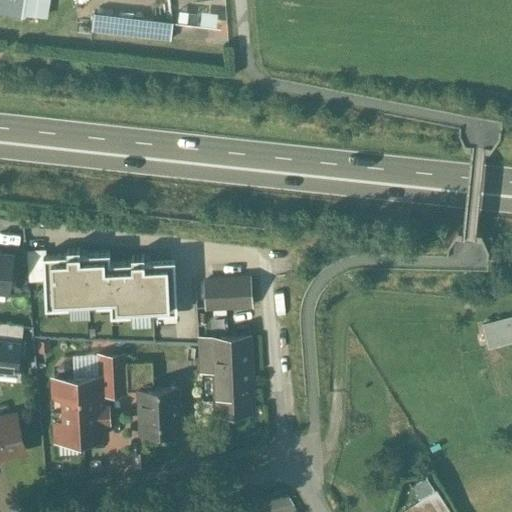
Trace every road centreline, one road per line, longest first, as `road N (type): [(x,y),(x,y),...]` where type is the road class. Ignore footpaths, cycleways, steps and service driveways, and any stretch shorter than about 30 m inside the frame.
road 1 (trunk): [(0,150),(511,205)]
road 2 (trunk): [(511,180),(0,126)]
road 3 (residential): [(40,229),(267,254),(287,459)]
